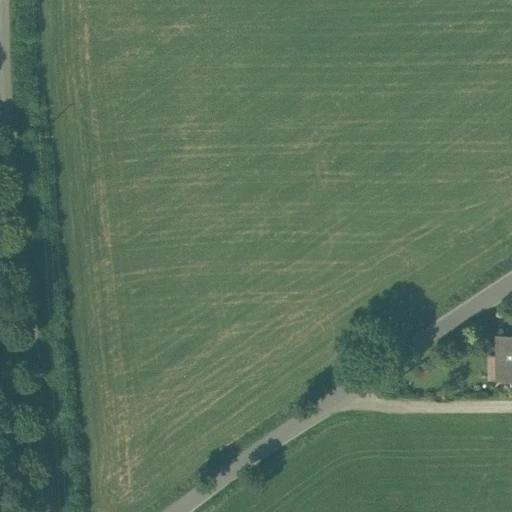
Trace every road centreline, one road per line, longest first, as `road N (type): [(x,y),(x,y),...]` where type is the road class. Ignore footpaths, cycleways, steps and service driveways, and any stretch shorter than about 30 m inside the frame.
road 1 (unclassified): [(2,0),(2,72),(49,511)]
road 2 (unclassified): [(178,511),(511,282)]
